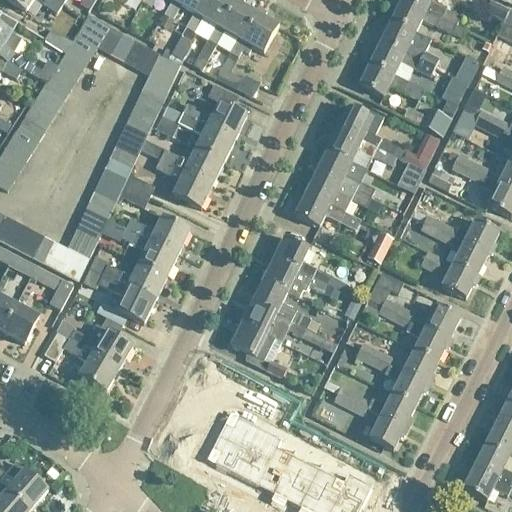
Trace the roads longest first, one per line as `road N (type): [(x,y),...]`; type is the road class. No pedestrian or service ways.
road 1 (residential): [(113,480),(337,16)]
road 2 (residential): [(511,311),(411,511)]
road 3 (unknown): [(0,209),(36,220),(117,72)]
road 4 (residential): [(113,480),(0,406)]
